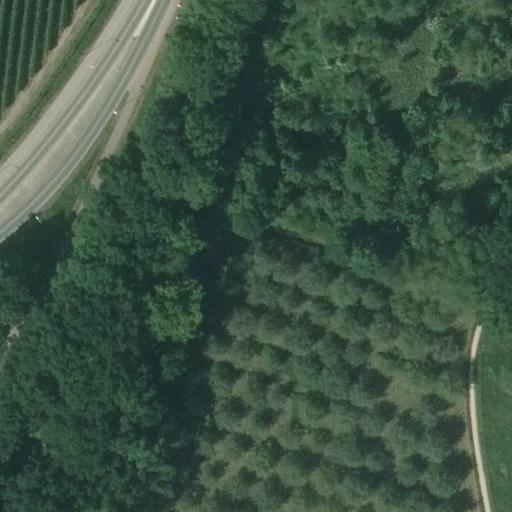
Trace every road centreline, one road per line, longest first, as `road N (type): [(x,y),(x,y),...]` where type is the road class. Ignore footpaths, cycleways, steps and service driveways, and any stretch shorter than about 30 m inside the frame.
road 1 (track): [(224,0),(173,168),(173,259),(112,511)]
road 2 (secondary): [(0,235),(49,188),(112,101),(160,0)]
road 3 (track): [(486,511),(470,366),(511,256)]
road 4 (secondary): [(149,0),(49,144),(0,199)]
